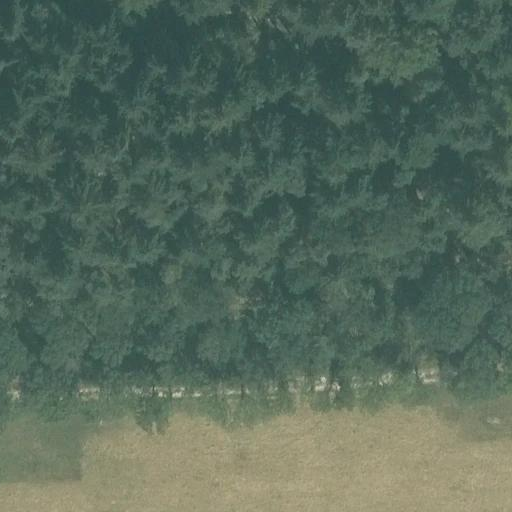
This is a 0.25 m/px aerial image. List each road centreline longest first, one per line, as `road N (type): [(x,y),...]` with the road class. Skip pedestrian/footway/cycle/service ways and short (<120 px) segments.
road 1 (track): [(511,367),(0,399)]
road 2 (track): [(58,0),(511,68)]
